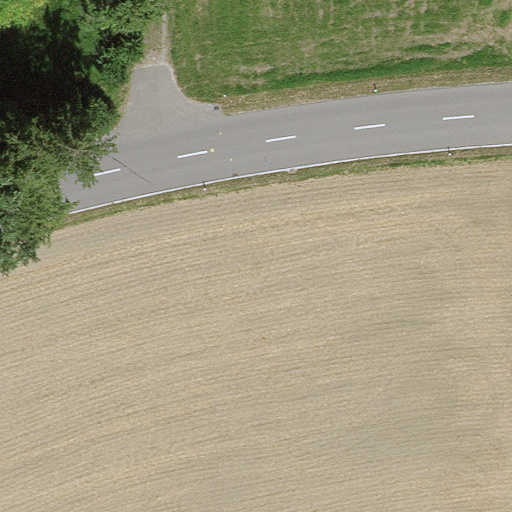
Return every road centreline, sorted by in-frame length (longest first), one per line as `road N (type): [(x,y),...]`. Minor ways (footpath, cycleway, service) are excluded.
road 1 (tertiary): [(0,220),(242,142),(511,109)]
road 2 (track): [(136,174),(147,0)]
